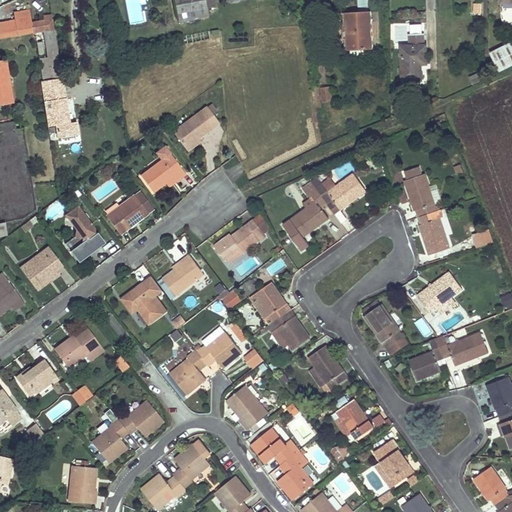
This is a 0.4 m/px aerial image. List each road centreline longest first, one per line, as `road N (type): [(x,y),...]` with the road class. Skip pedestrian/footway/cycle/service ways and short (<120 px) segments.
road 1 (residential): [(0,352),(180,220),(223,201)]
road 2 (residential): [(116,511),(118,494),(143,462),(182,429),(202,423),(220,430),(284,511)]
road 3 (residential): [(468,511),(337,331)]
road 4 (residential): [(337,331),(314,299),(316,275),(395,223),(414,260)]
